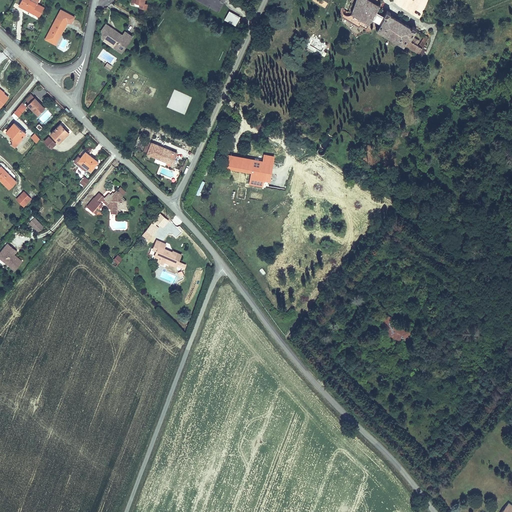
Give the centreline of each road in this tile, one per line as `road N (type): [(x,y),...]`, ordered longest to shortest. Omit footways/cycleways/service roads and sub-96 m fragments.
road 1 (tertiary): [(224,267),(316,385),(433,511)]
road 2 (unclassified): [(126,511),(224,267)]
road 3 (unclassified): [(266,0),(172,206)]
road 4 (tertiary): [(69,104),(172,206)]
